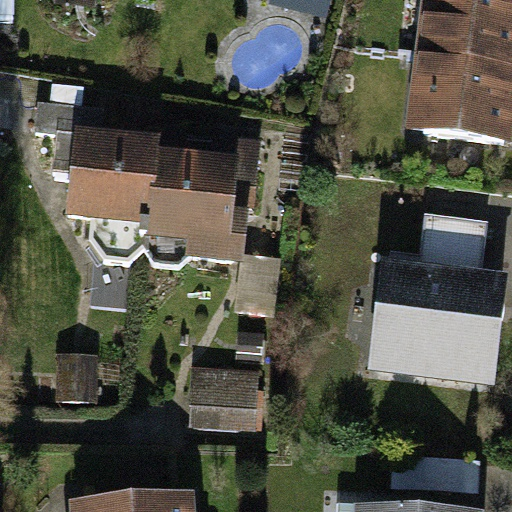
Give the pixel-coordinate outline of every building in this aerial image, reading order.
[(94,0),(51,0),(51,6),(94,10),(94,0)] [(331,0),(271,0),(271,3),(327,17),(331,0)] [(511,0),(416,0),(400,132),(508,146),(511,110),(511,0)] [(185,259),(238,265),(244,211),(252,211),(259,141),(236,139),(233,159),(152,151),(153,140),(98,134),(100,112),(37,105),(35,128),(56,131),(51,173),(64,174),(59,219),(88,222),(86,239),(101,263),(128,265),(141,254),(152,266),(175,268),(185,259)] [(363,373),(490,389),(504,277),(478,274),(484,225),(423,217),(417,257),(387,253),(386,261),(377,260),(363,373)] [(94,404),(95,356),(55,355),(54,403),(94,404)] [(187,429),(263,434),(267,373),(194,368),(187,429)] [(390,459),(389,491),(478,495),(479,462),(390,459)] [(63,511),(188,511),(187,496),(63,505),(63,511)]
